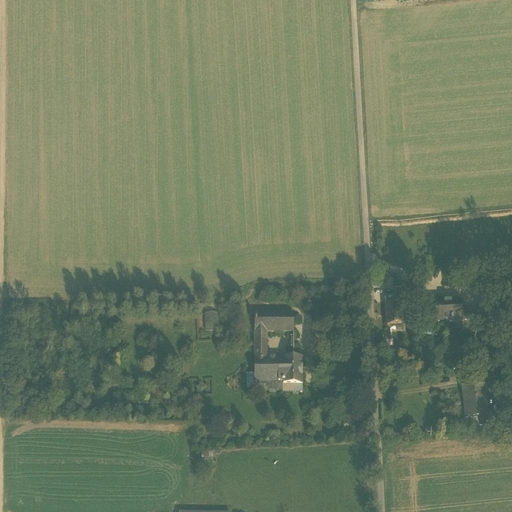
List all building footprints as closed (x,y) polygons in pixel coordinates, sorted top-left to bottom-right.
[(459,302),(435,303),(434,303),(435,323),(436,323),(452,322),(452,319),(461,318),(461,310),(460,302),(459,302)] [(403,303),(385,304),(386,328),(405,327),(403,303)] [(477,309),(461,310),(461,318),(461,323),(478,322),(477,309)] [(218,330),(217,313),(205,314),(205,331),(218,330)] [(268,333),(294,332),(294,321),(281,322),(281,317),(254,318),(256,356),(269,356),(268,333)] [(301,359),(254,360),(253,384),(283,383),(283,386),(301,386),(301,359)] [(483,387),(462,390),(465,419),(478,418),(479,427),(489,426),(489,424),(488,424),(487,418),(492,418),(491,411),(486,411),(483,387)]
